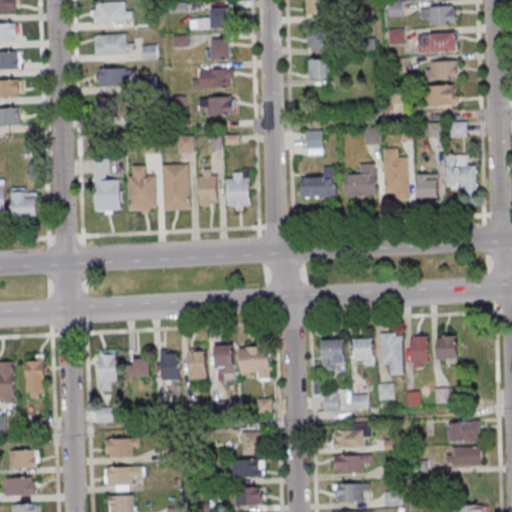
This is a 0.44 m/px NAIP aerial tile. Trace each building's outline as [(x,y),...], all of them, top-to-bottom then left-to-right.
[(0,0),(0,13),(18,13),(18,0),(0,0)] [(307,0),(308,14),(325,14),(324,0),(307,0)] [(131,22),(131,2),(93,2),(93,22),(131,22)] [(457,25),(457,7),(422,7),(422,25),(457,25)] [(191,29),(230,29),(230,8),(211,8),(211,18),(191,18),(191,29)] [(0,40),(17,41),(17,24),(0,23),(0,40)] [(402,30),(390,31),(390,44),(403,44),(402,30)] [(309,47),(332,47),(332,31),(309,31),(309,47)] [(96,53),(133,53),(132,33),(96,34),(96,53)] [(458,53),(457,34),(418,35),(419,54),(458,53)] [(231,59),(231,39),(210,39),(210,59),(231,59)] [(157,59),(157,44),(143,44),(143,59),(157,59)] [(0,51),(0,68),(21,69),(21,51),(0,51)] [(309,77),(330,77),(330,59),(309,58),(309,77)] [(458,62),(427,62),(427,81),(458,81),(458,62)] [(133,67),(97,67),(97,85),(133,85),(133,67)] [(232,87),(232,68),(202,68),(202,80),(193,80),(193,87),(232,87)] [(142,85),(155,86),(155,78),(142,77),(142,85)] [(0,97),(23,97),(23,79),(0,79),(0,97)] [(457,86),(424,86),(424,106),(457,106),(457,86)] [(99,97),(99,120),(136,120),(136,97),(99,97)] [(202,97),(202,114),(235,114),(235,97),(202,97)] [(0,125),(22,125),(22,107),(0,107),(0,125)] [(465,124),(452,124),(452,136),(465,136),(465,124)] [(442,137),(442,125),(430,125),(430,137),(442,137)] [(380,129),(365,129),(365,145),(380,145),(380,129)] [(194,136),(179,136),(179,153),(194,153),(194,136)] [(385,150),(387,200),(410,199),(408,157),(399,158),(398,149),(385,150)] [(446,156),(447,188),(466,188),(466,195),(477,195),(476,165),(467,165),(467,155),(446,156)] [(95,212),(121,212),(120,180),(110,180),(109,158),(94,159),(95,212)] [(191,210),(191,164),(164,164),(164,210),(191,210)] [(346,175),(346,196),(378,196),(378,164),(360,164),(360,175),(346,175)] [(157,176),(147,176),(147,166),(129,166),(129,212),(157,212),(157,176)] [(301,177),(301,197),(336,197),(336,169),(325,169),(325,177),(301,177)] [(199,170),(199,205),(217,205),(217,170),(199,170)] [(229,207),(251,207),(251,171),(229,171),(229,207)] [(418,175),(418,199),(438,199),(438,175),(418,175)] [(0,216),(8,217),(7,182),(0,182),(0,216)] [(13,216),(37,216),(37,189),(13,189),(13,216)] [(391,366),(391,376),(403,375),(403,334),(382,334),(382,366),(391,366)] [(437,335),(437,359),(457,359),(457,335),(437,335)] [(487,358),(487,335),(462,335),(462,358),(487,358)] [(412,336),(412,367),(429,367),(429,336),(412,336)] [(374,339),(355,340),(355,363),(374,363),(374,339)] [(345,340),(323,340),(323,371),(345,371),(345,340)] [(215,373),(235,373),(235,345),(215,345),(215,373)] [(270,378),(270,346),(241,347),(241,372),(251,372),(251,378),(270,378)] [(188,378),(207,378),(207,349),(188,349),(188,378)] [(100,391),(112,391),(112,381),(119,381),(119,350),(100,350),(100,391)] [(180,351),(161,351),(161,380),(180,380),(180,351)] [(26,396),(46,396),(46,358),(26,358),(26,396)] [(129,377),(151,377),(151,358),(129,358),(129,377)] [(0,360),(0,402),(16,402),(16,361),(0,360)] [(394,384),(379,384),(380,401),(395,400),(394,384)] [(323,391),(323,411),(339,411),(339,391),(323,391)] [(352,396),(352,409),(367,409),(367,396),(352,396)] [(259,414),(272,414),(272,399),(259,399),(259,414)] [(97,407),(97,422),(111,422),(111,407),(97,407)] [(30,419),(31,433),(45,432),(44,418),(30,419)] [(449,421),(449,441),(481,441),(481,421),(449,421)] [(372,438),(372,424),(353,424),(353,430),(334,430),(334,448),(364,448),(364,438),(372,438)] [(243,432),(243,455),(265,455),(265,432),(243,432)] [(107,438),(107,457),(133,457),(133,446),(140,446),(140,438),(107,438)] [(398,441),(386,441),(386,449),(398,449),(398,441)] [(482,465),(482,447),(448,447),(448,465),(482,465)] [(39,449),(10,449),(10,468),(39,468),(39,449)] [(335,455),(335,473),(363,473),(363,464),(372,464),(372,455),(335,455)] [(264,477),(264,459),(234,459),(234,477),(264,477)] [(416,462),(417,473),(427,472),(426,461),(416,462)] [(6,477),(6,495),(37,495),(37,477),(6,477)] [(336,483),(336,501),(363,501),(363,491),(370,491),(370,483),(336,483)] [(237,504),(262,504),(262,487),(237,487),(237,504)] [(401,492),(385,492),(385,505),(401,505),(401,492)] [(134,511),(135,495),(110,495),(109,511),(134,511)] [(37,511),(37,503),(12,503),(11,511),(37,511)]
